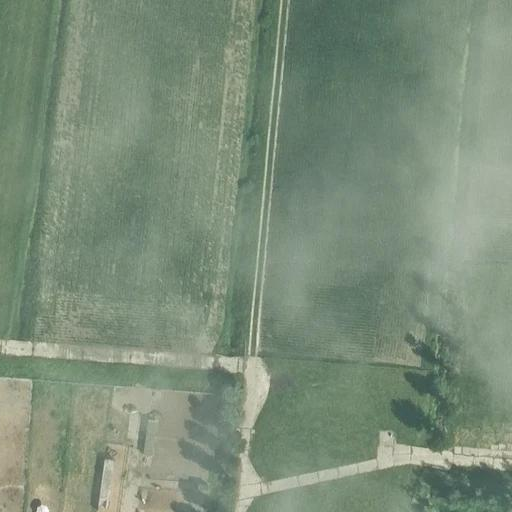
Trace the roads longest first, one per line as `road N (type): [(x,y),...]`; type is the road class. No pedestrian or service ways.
road 1 (track): [(243,511),(255,364),(0,345)]
road 2 (track): [(255,364),(292,0)]
road 3 (track): [(250,440),(282,468),(317,481),(411,454),(511,458)]
